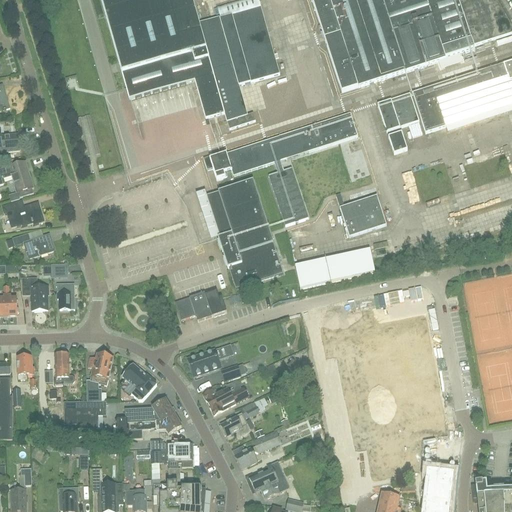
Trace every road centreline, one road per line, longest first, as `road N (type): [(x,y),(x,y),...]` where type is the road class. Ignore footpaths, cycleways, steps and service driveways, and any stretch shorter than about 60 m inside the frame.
road 1 (residential): [(89,337),(94,289),(19,29)]
road 2 (tertiary): [(230,511),(232,487),(176,382),(141,351),(89,337)]
